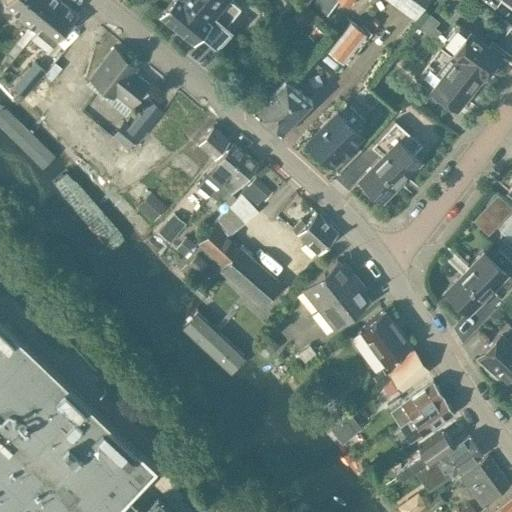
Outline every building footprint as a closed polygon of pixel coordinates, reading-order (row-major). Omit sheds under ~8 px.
[(5,0),(5,2),(37,28),(60,0),(5,0)] [(60,0),(37,28),(31,36),(47,50),(54,41),(77,13),(60,0)] [(170,0),(159,14),(192,41),(198,34),(215,48),(231,29),(226,24),(240,7),(231,0),(170,0)] [(315,0),(312,4),(324,13),(333,0),(315,0)] [(390,0),(396,4),(413,17),(426,0),(390,0)] [(328,48),(342,59),(365,31),(351,20),(328,48)] [(440,44),(482,77),(499,55),(457,22),(440,44)] [(415,76),(453,107),(467,89),(470,91),(482,77),(440,44),(415,76)] [(114,46),(86,81),(124,112),(131,103),(147,83),(132,70),(136,64),(114,46)] [(7,80),(19,89),(40,64),(28,54),(7,80)] [(252,111),(281,134),(311,101),(284,77),(252,111)] [(453,107),(457,109),(470,91),(467,89),(453,107)] [(148,99),(126,124),(124,127),(138,139),(162,111),(148,99)] [(0,104),(0,125),(41,167),(55,154),(3,102),(0,104)] [(331,164),(339,172),(361,148),(352,140),(360,131),(359,130),(367,121),(346,102),(338,111),(337,110),(307,143),(310,145),(310,149),(316,154),(320,154),(330,164),(331,164)] [(375,195),(381,200),(420,158),(413,152),(421,143),(394,119),(370,145),(381,155),(358,179),(364,185),(362,188),(372,198),(375,195)] [(110,135),(127,150),(136,139),(123,127),(126,124),(123,121),(110,135)] [(198,141),(214,154),(228,138),(212,124),(198,141)] [(209,193),(218,182),(244,151),(231,140),(196,182),(209,193)] [(219,195),(229,204),(235,197),(231,192),(257,162),(244,151),(218,182),(225,188),(219,195)] [(103,241),(113,248),(125,237),(120,227),(79,180),(65,169),(52,181),(62,195),(103,241)] [(220,267),(260,303),(280,280),(239,245),(226,234),(258,208),(243,189),(235,197),(229,204),(197,239),(223,263),(220,267)] [(315,210),(337,231),(339,229),(318,207),(315,210)] [(292,227),(317,251),(337,231),(315,210),(305,221),(301,217),(292,227)] [(460,306),(467,312),(489,287),(500,296),(511,283),(511,259),(497,246),(489,255),(482,249),(444,291),(450,296),(447,300),(458,309),(460,306)] [(302,285),(317,305),(355,274),(344,260),(341,263),(336,258),(302,285)] [(317,305),(333,324),(367,297),(363,291),(367,288),(355,274),(317,305)] [(180,325),(229,371),(245,354),(196,307),(180,325)] [(359,327),(385,363),(409,345),(383,309),(359,327)] [(175,511),(158,495),(143,510),(127,496),(156,466),(139,450),(139,451),(0,319),(0,511),(175,511)] [(506,383),(511,376),(511,326),(507,322),(476,356),(506,383)] [(387,371),(399,388),(429,368),(413,346),(387,371)] [(399,422),(443,393),(432,378),(401,398),(399,395),(386,404),(399,422)] [(416,422),(421,430),(453,409),(443,393),(399,422),(404,430),(416,422)] [(422,452),(395,470),(401,479),(414,469),(452,444),(448,438),(448,434),(445,430),(442,429),(417,445),(422,452)] [(452,444),(414,469),(427,489),(482,452),(469,433),(452,444)] [(460,474),(481,503),(508,481),(487,453),(460,474)] [(189,497),(205,511),(206,511),(214,504),(197,488),(189,497)] [(486,511),(511,511),(511,492),(511,493),(486,511)] [(415,511),(429,511),(444,500),(438,493),(415,511)]
